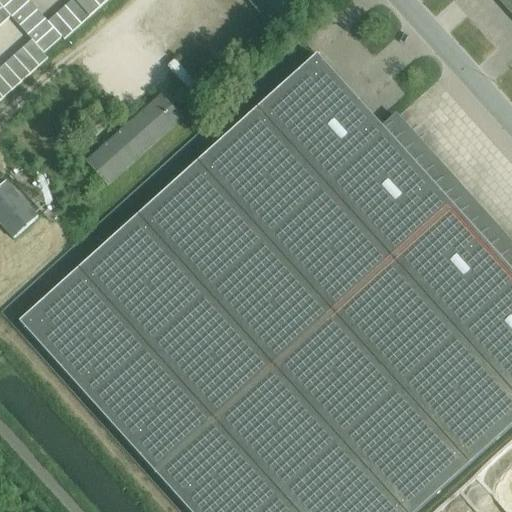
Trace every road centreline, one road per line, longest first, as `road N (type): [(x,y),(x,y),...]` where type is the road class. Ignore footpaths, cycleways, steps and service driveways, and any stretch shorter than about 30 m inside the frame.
road 1 (unclassified): [(0,122),(139,0)]
road 2 (unclassified): [(511,124),(398,0)]
